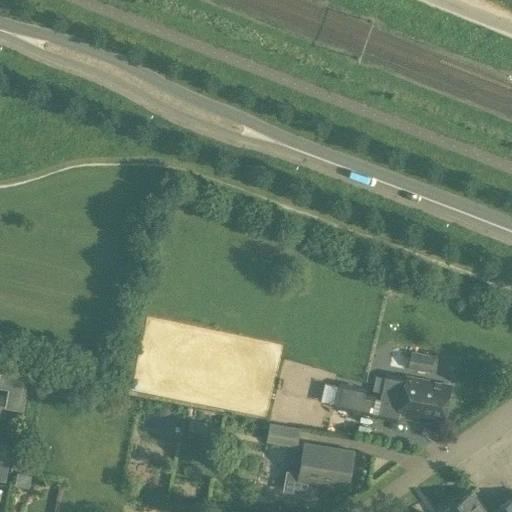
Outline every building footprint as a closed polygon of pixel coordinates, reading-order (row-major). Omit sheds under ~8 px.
[(410,351),(406,368),(431,373),(434,356),(411,351),(410,351)] [(0,370),(0,385),(8,387),(4,406),(21,409),(27,376),(0,370)] [(406,375),(405,378),(386,373),(376,418),(397,423),(399,415),(443,424),(452,385),(406,375)] [(365,395),(367,388),(338,382),(333,408),(371,417),(376,397),(365,395)] [(187,437),(199,439),(201,423),(190,421),(187,437)] [(265,441),(296,447),(299,428),(268,422),(265,441)] [(301,465),(300,473),(285,470),(282,491),(308,495),(310,481),(346,487),(352,450),(305,442),(301,465)] [(511,511),(511,497),(492,511),(488,511),(472,489),(441,511),(511,511)]
